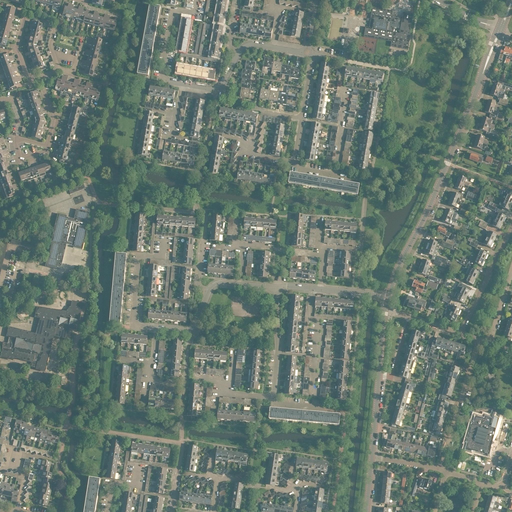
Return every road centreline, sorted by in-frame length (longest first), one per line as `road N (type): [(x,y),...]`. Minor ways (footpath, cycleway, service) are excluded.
road 1 (tertiary): [(388,297),(498,29)]
road 2 (residential): [(182,84),(218,87),(236,53),(254,43),(307,52)]
road 3 (residential): [(155,329),(130,326),(138,254),(162,254),(163,237)]
road 4 (residential): [(438,469),(475,339)]
road 5 (residential): [(511,214),(458,333)]
